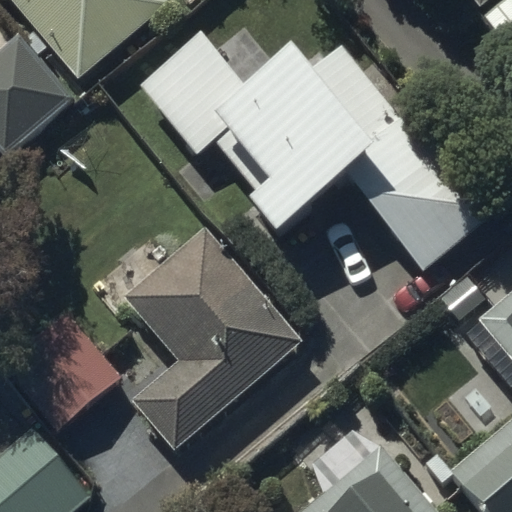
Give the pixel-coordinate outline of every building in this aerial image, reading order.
[(155,0),(0,0),(77,89),(167,13),(155,0)] [(465,0),(478,15),(496,0),(465,0)] [(0,156),(4,162),(70,109),(18,45),(0,59),(0,156)] [(198,48),(138,95),(195,166),(204,158),(201,155),(217,142),(265,202),(246,218),(271,250),(344,192),(422,282),(502,212),(418,116),(401,131),(338,58),(301,90),(286,73),(248,106),(198,48)] [(205,238),(122,306),(176,372),(131,409),(173,461),(301,356),(205,238)] [(511,511),(511,303),(464,341),(511,397),(511,396),(511,429),(450,483),(475,511),(511,511)] [(426,317),(365,369),(412,423),(464,379),(452,365),(461,358),(426,317)] [(70,324),(4,375),(54,439),(120,387),(70,324)] [(0,511),(79,511),(87,505),(29,439),(0,463),(0,511)] [(353,442),(313,474),(331,495),(310,511),(428,511),(380,454),(370,463),(353,442)]
